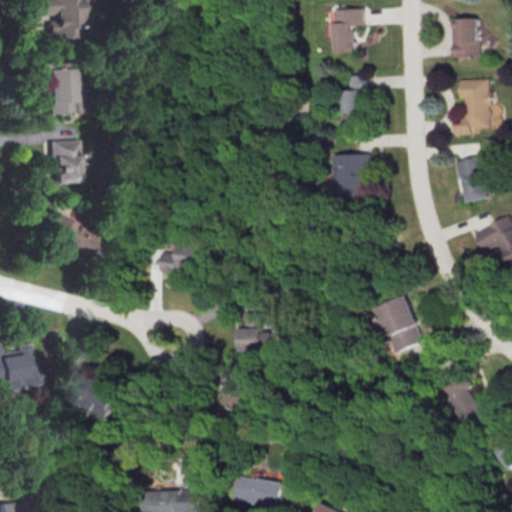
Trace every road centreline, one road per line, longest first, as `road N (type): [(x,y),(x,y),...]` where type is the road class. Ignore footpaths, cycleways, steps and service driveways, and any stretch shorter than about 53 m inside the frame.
road 1 (residential): [(511,344),(463,289),(432,225),(415,126),(411,0)]
road 2 (residential): [(169,340),(123,317),(0,283)]
